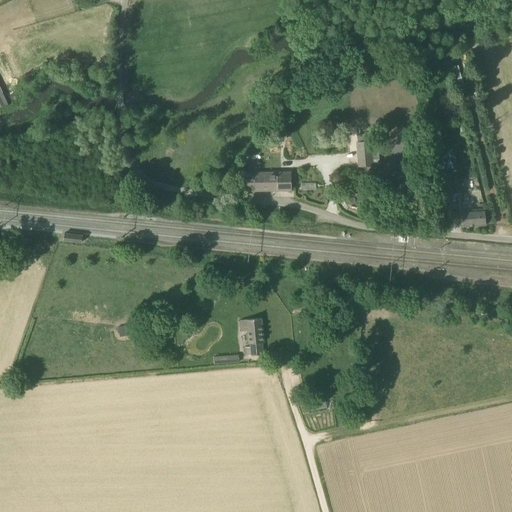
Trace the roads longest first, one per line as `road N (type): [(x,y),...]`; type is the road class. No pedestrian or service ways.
road 1 (unclassified): [(511,240),(369,228),(287,203),(215,196),(140,176),(121,133),(123,0)]
road 2 (track): [(324,511),(277,357)]
